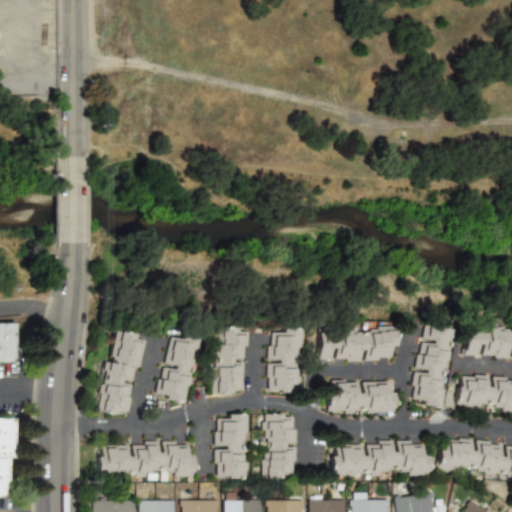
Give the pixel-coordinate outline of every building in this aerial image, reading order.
[(9,363),(0,362),(0,322),(9,323),(9,363)] [(451,328),(419,323),(406,401),(438,406),(451,328)] [(208,393),(240,393),(240,325),(208,325),(208,393)] [(511,326),(461,326),(460,356),(511,356),(511,326)] [(295,392),(296,327),(262,327),(262,392),(295,392)] [(313,360),(392,359),(391,327),(313,328),(313,360)] [(96,410),(128,415),(138,334),(106,330),(96,410)] [(152,397),(182,403),(195,338),(165,332),(152,397)] [(511,378),(456,374),(453,405),(511,410),(511,378)] [(323,381),(323,412),(391,412),(391,381),(323,381)] [(245,478),(245,413),(211,413),(211,478),(245,478)] [(260,413),(260,479),(293,479),(293,413),(260,413)] [(3,459),(3,498),(0,497),(0,418),(10,419),(10,459),(3,459)] [(511,445),(437,436),(433,468),(511,476),(511,445)] [(425,475),(424,441),(328,441),(328,476),(425,475)] [(94,474),(190,476),(191,452),(180,452),(180,443),(95,442),(94,474)] [(256,511),(256,500),(232,500),(232,491),(221,491),(221,511),(256,511)] [(391,497),(392,511),(440,511),(439,501),(430,502),(428,492),(391,497)] [(342,511),(342,496),(306,496),(306,511),(342,511)] [(88,511),(131,511),(131,498),(88,498),(88,511)] [(389,511),(389,498),(346,498),(346,511),(389,511)] [(485,511),(467,498),(456,511),(485,511)] [(135,511),(172,511),(172,499),(135,499),(135,511)] [(175,511),(216,511),(216,499),(175,499),(175,511)] [(303,511),(303,499),(261,499),(261,511),(303,511)]
